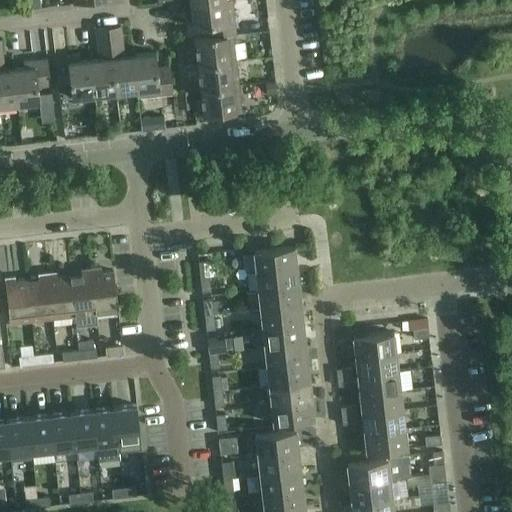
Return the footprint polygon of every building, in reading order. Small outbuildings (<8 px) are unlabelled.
[(39,0),(28,0),(29,8),(40,7),(39,0)] [(209,37),(232,35),(235,34),(231,0),(225,0),(225,1),(190,5),(192,27),(208,25),(209,37)] [(115,92),(136,90),(137,90),(133,54),(124,55),(121,26),(108,27),(115,92)] [(93,95),(115,92),(108,27),(95,29),(99,58),(89,59),(93,95)] [(235,59),(232,35),(209,37),(194,39),(197,63),(235,59)] [(0,105),(16,104),(12,68),(3,69),(0,40),(0,105)] [(154,52),(133,54),(137,90),(136,90),(137,96),(172,92),(169,66),(156,67),(154,52)] [(71,97),(93,95),(89,59),(78,61),(78,55),(55,58),(57,84),(70,83),(71,97)] [(24,67),(12,68),(16,104),(38,101),(36,85),(49,84),(46,58),(23,61),(24,67)] [(199,89),(238,85),(235,59),(197,63),(199,89)] [(275,82),(265,83),(267,95),(276,94),(275,82)] [(238,85),(199,89),(200,98),(192,99),(194,115),(241,110),(238,85)] [(191,90),(183,91),(185,108),(193,106),(192,99),(191,90)] [(183,91),(175,92),(177,109),(185,108),(183,91)] [(162,117),(150,118),(151,128),(163,127),(162,117)] [(253,250),(255,270),(296,265),(293,246),(253,250)] [(207,261),(198,262),(199,276),(208,275),(207,261)] [(255,270),(257,289),(298,284),(296,265),(255,270)] [(100,268),(90,269),(94,309),(116,306),(112,272),(101,273),(100,268)] [(80,275),(69,277),(73,311),(75,326),(96,324),(94,309),(90,269),(80,271),(80,275)] [(57,273),(47,274),(51,314),(73,311),(69,277),(57,278),(57,273)] [(37,280),(26,282),(30,316),(51,314),(47,274),(37,276),(37,280)] [(208,275),(199,276),(201,291),(210,290),(208,275)] [(8,319),(30,316),(26,282),(14,283),(14,278),(4,279),(8,319)] [(257,289),(260,308),(300,304),(298,284),(257,289)] [(211,300),(202,301),(204,315),(213,314),(211,300)] [(260,308),(262,327),(302,323),(300,304),(260,308)] [(213,314),(204,315),(205,329),(214,328),(213,314)] [(420,318),(409,320),(410,329),(413,329),(427,328),(426,318),(421,318),(420,318)] [(262,327),(264,346),(304,342),(302,323),(262,327)] [(414,338),(428,336),(427,328),(413,329),(414,338)] [(353,336),(355,356),(395,351),(393,332),(353,336)] [(239,334),(203,338),(204,353),(208,353),(217,352),(240,349),(239,334)] [(93,339),(76,341),(77,350),(78,358),(96,356),(95,348),(94,348),(93,339)] [(264,346),(266,365),(307,361),(304,342),(264,346)] [(105,355),(121,354),(121,345),(104,347),(105,355)] [(77,350),(61,351),(62,360),(78,358),(77,350)] [(355,356),(357,375),(397,370),(395,351),(355,356)] [(217,352),(208,353),(210,367),(219,366),(217,352)] [(52,353),(35,355),(36,363),(53,361),(52,353)] [(35,355),(18,357),(19,365),(36,363),(35,355)] [(266,365),(268,385),(309,380),(307,361),(266,365)] [(350,367),(336,369),(337,377),(351,376),(350,367)] [(357,375),(359,394),(400,389),(397,370),(357,375)] [(220,376),(211,377),(213,391),(221,390),(220,376)] [(351,376),(337,377),(338,386),(352,385),(351,376)] [(268,385),(271,404),(311,399),(309,380),(268,385)] [(359,394),(361,413),(402,408),(400,389),(359,394)] [(221,390),(213,391),(214,405),(223,405),(221,390)] [(313,418),(311,399),(271,404),(273,423),(313,418)] [(113,407),(117,441),(118,451),(141,448),(135,404),(113,407)] [(354,405),(340,407),(341,416),(355,414),(354,405)] [(92,409),(96,444),(117,441),(113,407),(92,409)] [(361,413),(364,432),(404,427),(402,408),(361,413)] [(70,412),(74,446),(96,444),(92,409),(70,412)] [(49,414),(53,449),(74,446),(70,412),(49,414)] [(27,417),(31,451),(53,449),(49,414),(27,417)] [(217,430),(226,429),(224,414),(215,415),(217,430)] [(355,414),(341,416),(342,425),(356,423),(355,414)] [(6,419),(10,454),(10,460),(32,457),(31,451),(27,417),(6,419)] [(0,419),(0,454),(10,454),(6,419),(0,419)] [(406,447),(404,427),(364,432),(366,452),(406,447)] [(255,434),(257,454),(298,449),(295,430),(255,434)] [(426,445),(441,443),(440,435),(425,436),(426,445)] [(220,453),(228,452),(227,438),(218,439),(220,453)] [(257,454),(259,473),(300,468),(298,449),(257,454)] [(346,463),(349,483),(389,478),(387,459),(346,463)] [(230,462),(221,463),(223,477),(231,476),(230,462)] [(443,463),(429,465),(430,473),(444,472),(443,463)] [(403,476),(423,475),(422,465),(403,465),(403,476)] [(259,473),(261,492),(302,487),(300,468),(259,473)] [(444,472),(430,473),(431,482),(445,480),(444,472)] [(231,476),(223,477),(224,492),(233,491),(231,476)] [(349,483),(351,502),(391,497),(389,478),(349,483)] [(122,487),(124,496),(135,495),(134,485),(122,487)] [(112,498),(124,496),(122,487),(111,488),(112,498)] [(261,492),(264,511),(304,506),(302,487),(261,492)] [(79,492),(80,501),(92,500),(91,490),(79,492)] [(80,501),(79,492),(67,493),(69,503),(80,501)] [(36,497),(37,506),(49,505),(48,495),(36,497)] [(26,508),(37,506),(36,497),(24,498),(26,508)] [(351,502),(351,511),(393,511),(391,497),(351,502)] [(235,511),(234,500),(225,501),(226,511),(235,511)] [(448,501),(433,503),(434,511),(449,510),(449,509),(448,501)]
